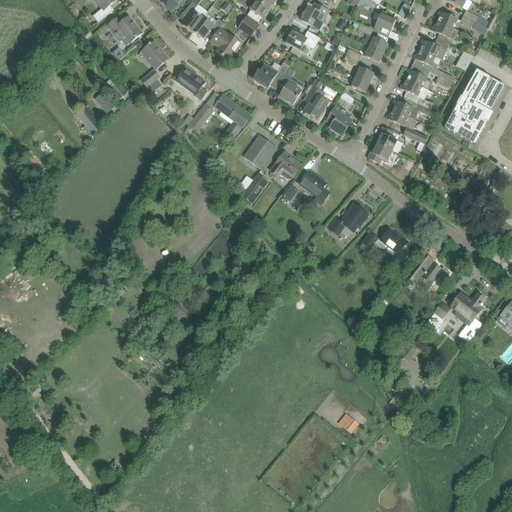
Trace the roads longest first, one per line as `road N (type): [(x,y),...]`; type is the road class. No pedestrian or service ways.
road 1 (residential): [(505,266),(351,161)]
road 2 (residential): [(351,161),(427,0)]
road 3 (residential): [(351,161),(230,83)]
road 4 (track): [(385,413),(305,511)]
road 5 (residential): [(230,83),(178,45),(141,0)]
